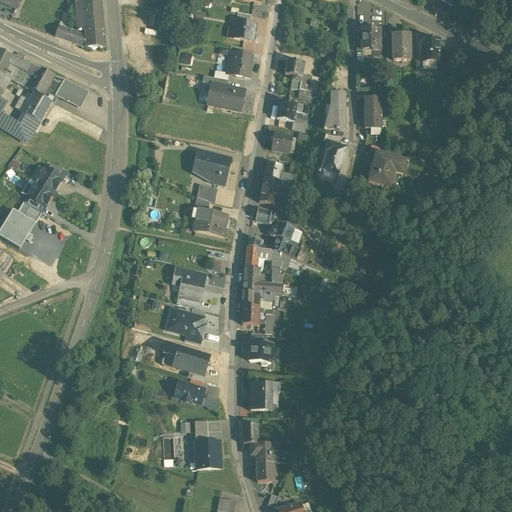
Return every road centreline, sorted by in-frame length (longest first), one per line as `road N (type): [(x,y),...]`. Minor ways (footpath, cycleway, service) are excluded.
road 1 (residential): [(278,0),(232,328),(232,424),(254,511)]
road 2 (tertiary): [(13,511),(96,282)]
road 3 (tertiary): [(96,282),(114,174),(116,78)]
road 4 (residential): [(353,0),(352,144)]
road 5 (secondary): [(511,60),(384,0)]
road 6 (residential): [(116,78),(97,78),(0,28)]
